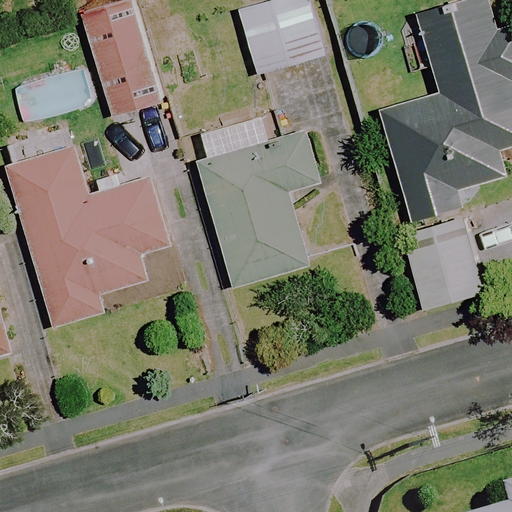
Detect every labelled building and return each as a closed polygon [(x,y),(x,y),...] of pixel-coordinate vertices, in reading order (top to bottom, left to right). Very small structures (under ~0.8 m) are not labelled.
[(331,56),(314,0),(278,0),(244,10),(263,76),(331,56)] [(416,79),(438,72),(444,94),(385,111),(417,221),(468,206),(464,191),(511,177),(503,150),(511,147),(511,28),(502,31),(492,0),(475,0),(422,16),(400,22),(416,79)] [(167,104),(137,7),(87,22),(117,119),(167,104)] [(271,134),(268,122),(197,141),(238,288),(314,267),(294,193),(325,184),(308,123),(271,134)] [(92,200),(76,144),(11,162),(58,328),(111,313),(106,294),(152,281),(145,255),(175,247),(157,182),(92,200)] [(487,295),(467,222),(408,238),(428,311),(487,295)] [(0,295),(0,358),(17,354),(0,295)] [(511,511),(511,494),(501,498),(505,511),(511,511)]
